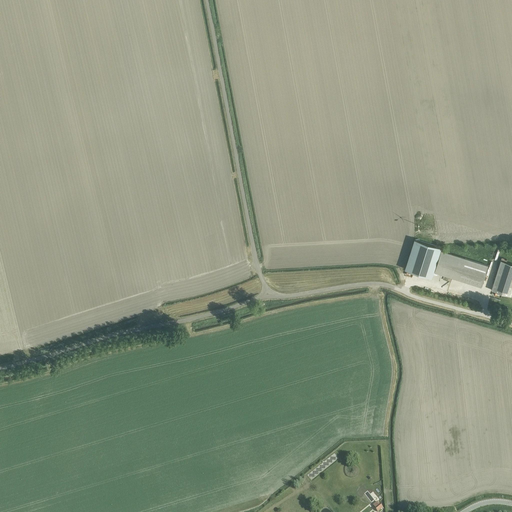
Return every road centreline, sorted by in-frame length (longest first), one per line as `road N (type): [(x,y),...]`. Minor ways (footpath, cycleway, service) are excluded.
road 1 (track): [(277,297),(255,258),(208,0)]
road 2 (track): [(0,369),(269,293)]
road 3 (unclassified): [(511,322),(382,284),(277,297)]
